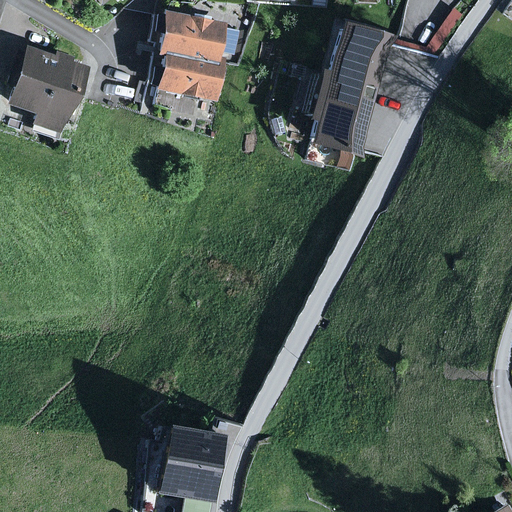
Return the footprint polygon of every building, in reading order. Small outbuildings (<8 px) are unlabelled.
[(158,13),(152,48),(159,50),(216,61),(217,57),(223,25),(158,13)] [(313,119),(308,141),(363,155),(366,145),(392,42),(394,36),(344,23),(331,70),(315,66),(302,116),(313,119)] [(392,42),(366,145),(393,153),(449,56),(392,42)] [(62,51),(59,58),(32,48),(12,104),(36,113),(38,128),(63,136),(88,67),(78,64),(80,58),(62,51)] [(216,61),(159,50),(151,90),(215,102),(223,58),(217,57),(216,61)] [(230,450),(165,442),(159,489),(223,497),(230,450)] [(511,511),(511,510),(505,500),(484,511),(511,511)] [(216,511),(218,508),(178,501),(176,511),(216,511)]
